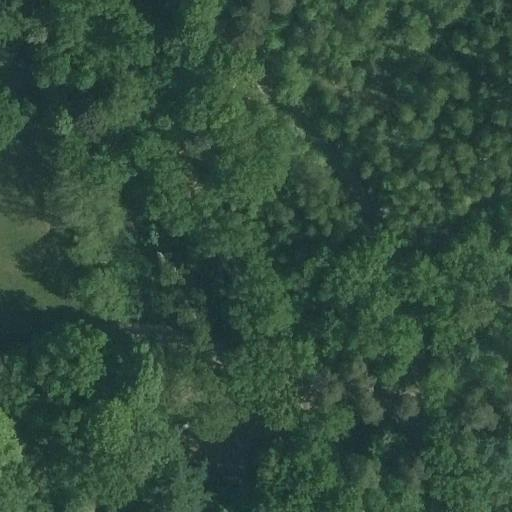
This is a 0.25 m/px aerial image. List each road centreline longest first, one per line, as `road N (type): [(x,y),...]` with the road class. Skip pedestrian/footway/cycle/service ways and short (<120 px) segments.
road 1 (track): [(324,442),(324,423),(93,0)]
road 2 (unclassified): [(419,409),(415,333),(374,223),(311,134),(195,0)]
road 3 (unclassified): [(0,359),(95,333),(151,331),(419,409)]
